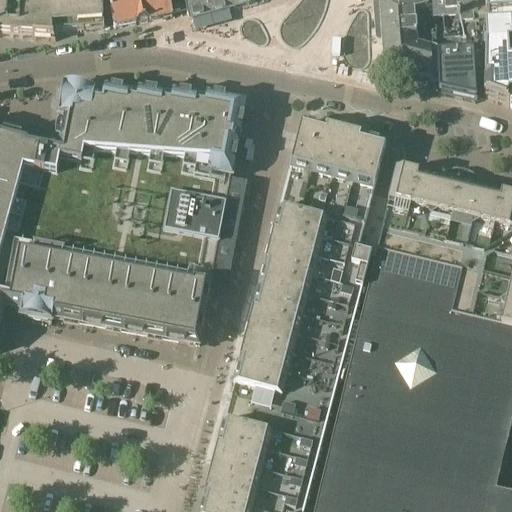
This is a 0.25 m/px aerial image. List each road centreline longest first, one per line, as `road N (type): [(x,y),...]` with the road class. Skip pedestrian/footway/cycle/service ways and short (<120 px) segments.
road 1 (residential): [(277,82),(244,257),(217,346)]
road 2 (residential): [(277,82),(511,134)]
road 3 (residential): [(196,388),(29,348),(18,396)]
road 4 (residential): [(325,0),(144,55)]
road 5 (residential): [(0,73),(144,55)]
road 6 (residential): [(144,55),(277,82)]
road 7 (residential): [(164,511),(196,388)]
